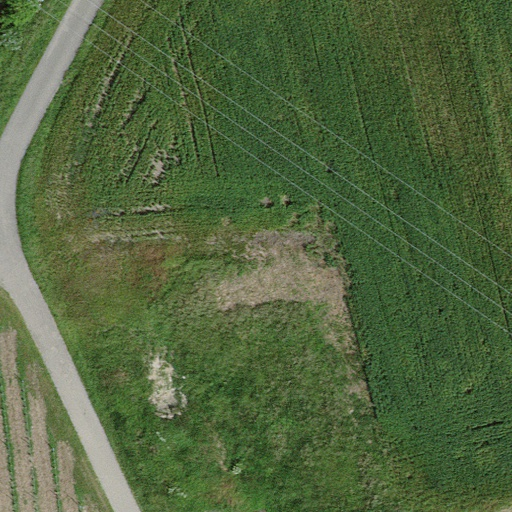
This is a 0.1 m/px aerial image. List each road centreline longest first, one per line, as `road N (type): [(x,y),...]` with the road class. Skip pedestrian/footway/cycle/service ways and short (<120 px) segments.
road 1 (track): [(0,241),(129,511)]
road 2 (track): [(89,0),(0,178)]
